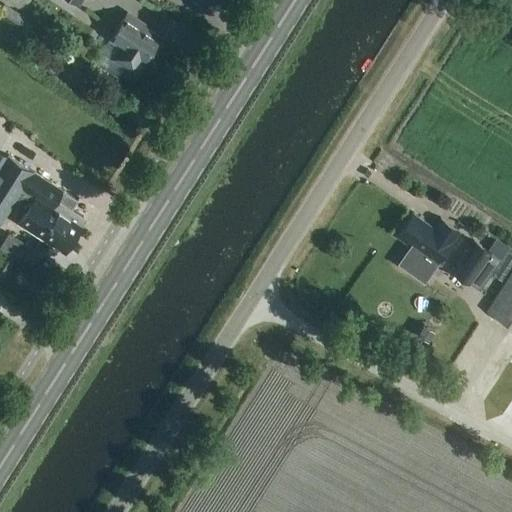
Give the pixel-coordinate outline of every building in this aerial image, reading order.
[(145,0),(142,11),(181,24),(187,8),(163,0),(145,0)] [(144,62),(161,36),(147,27),(149,25),(127,11),(108,39),(120,47),(113,58),(131,70),(138,58),(144,62)] [(97,87),(118,70),(94,41),(74,57),(97,87)] [(0,218),(7,208),(20,216),(17,221),(65,252),(87,218),(72,208),(77,199),(31,170),(31,169),(6,154),(0,163),(0,218)] [(433,227),(412,213),(396,236),(434,264),(458,231),(440,217),(433,227)] [(498,237),(489,250),(492,252),(491,253),(499,259),(509,245),(498,237)] [(474,241),(454,271),(453,273),(479,290),(499,259),(491,253),(492,252),(474,241)] [(511,327),(511,273),(488,312),(511,327)]
